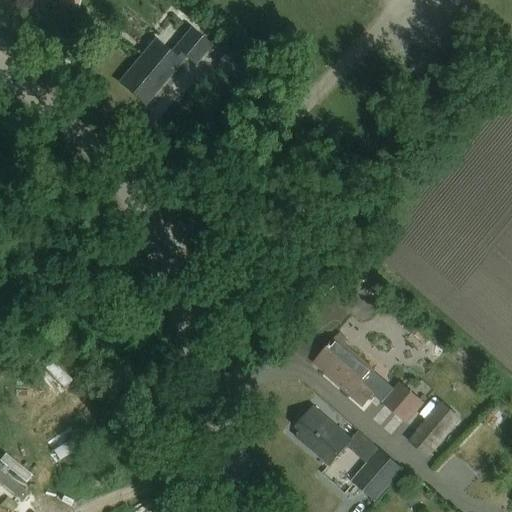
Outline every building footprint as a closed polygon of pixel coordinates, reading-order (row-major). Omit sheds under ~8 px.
[(196,64),(211,46),(191,30),(171,54),(156,41),(121,83),(147,105),(187,57),(196,64)] [(338,338),(321,357),(325,361),(322,365),(328,370),(326,373),(364,407),(375,395),(361,383),(373,369),(338,338)] [(401,382),(383,402),(407,424),(426,404),(401,382)] [(465,422),(444,403),(423,425),(445,445),(465,422)] [(330,464),(352,439),(315,406),(296,427),(300,431),(297,435),(330,464)] [(382,451),(354,480),(372,498),(400,469),(382,451)]
